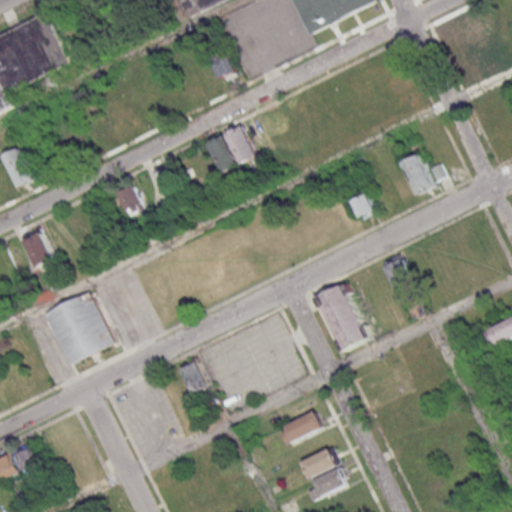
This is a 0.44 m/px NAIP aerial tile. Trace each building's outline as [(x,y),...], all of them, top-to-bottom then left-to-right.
[(179,0),(190,20),(228,0),(179,0)] [(298,0),(315,34),(379,2),(378,0),(298,0)] [(0,108),(11,103),(7,94),(75,61),(47,4),(0,26),(0,108)] [(241,74),(232,52),(214,59),(223,81),(241,74)] [(261,157),(246,123),(227,132),(228,133),(211,141),(225,173),(261,157)] [(39,179),(23,146),(7,155),(23,187),(39,179)] [(404,162),(422,195),(439,185),(421,152),(404,162)] [(180,186),(171,162),(155,169),(164,192),(180,186)] [(351,192),(364,220),(380,213),(367,184),(351,192)] [(131,213),(146,205),(136,185),(120,194),(131,213)] [(27,238),(40,267),(58,259),(44,230),(27,238)] [(388,259),(413,319),(426,313),(417,290),(409,293),(406,287),(417,282),(404,253),(388,259)] [(322,294),(343,351),(373,339),(352,283),(322,294)] [(74,365),(119,342),(91,290),(46,314),(74,365)] [(495,347),(511,339),(511,318),(488,329),(495,347)] [(197,394),(215,386),(202,359),(185,368),(197,394)] [(291,442),(327,430),(321,412),(285,423),(291,442)] [(28,472),(19,456),(33,449),(41,464),(28,472)] [(312,477),(342,467),(337,449),(306,458),(312,477)] [(0,464),(0,458),(14,451),(24,472),(8,480),(0,464)] [(319,496),(351,488),(347,470),(315,477),(319,496)]
